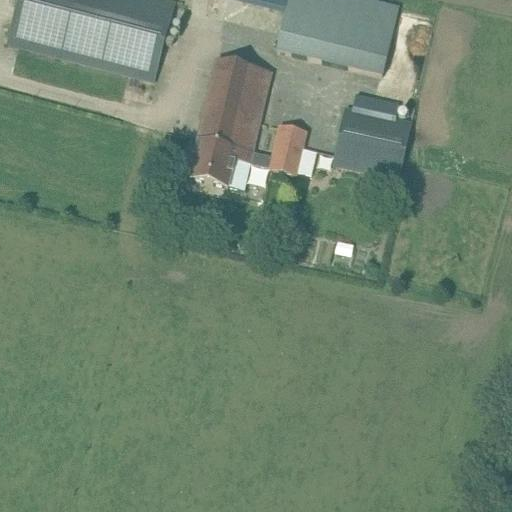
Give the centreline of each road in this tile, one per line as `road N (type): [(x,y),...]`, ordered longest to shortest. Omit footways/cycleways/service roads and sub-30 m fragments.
road 1 (unclassified): [(152,109),(0,71)]
road 2 (track): [(198,0),(179,97),(152,109)]
